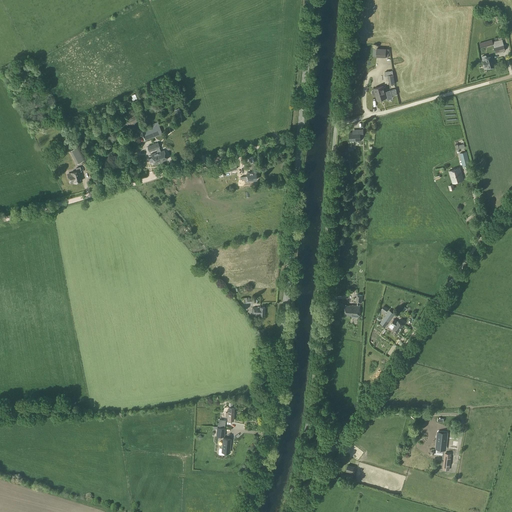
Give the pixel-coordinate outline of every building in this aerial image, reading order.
[(493,43),(495,53),(505,51),(502,40),(493,43)] [(376,57),(388,57),(389,49),(377,49),(376,57)] [(483,61),(485,67),(487,67),(487,69),(495,67),(492,56),(484,58),(485,61),(483,61)] [(384,73),(385,76),(388,76),(390,85),(395,84),(392,71),(384,73)] [(375,94),(376,96),(385,93),(385,92),(383,86),(374,89),(374,90),(372,90),(372,91),(372,94),(374,95),(375,94)] [(385,93),(376,96),(377,100),(386,98),(387,99),(388,100),(392,99),(392,98),(392,95),(391,95),(389,91),(385,92),(385,93)] [(124,118),(128,127),(137,123),(134,114),(124,118)] [(148,129),(152,138),(162,134),(158,125),(148,129)] [(152,138),(148,129),(142,131),(145,141),(152,138)] [(360,141),(360,130),(355,130),(355,132),(349,133),(350,141),(360,141)] [(70,151),(77,164),(83,161),(77,147),(70,151)] [(156,148),(158,152),(161,162),(167,159),(164,150),(160,152),(159,148),(160,148),(159,147),(156,148)] [(161,162),(158,152),(156,148),(149,150),(151,155),(157,153),(158,156),(152,158),(155,165),(162,162),(161,162)] [(460,154),(463,167),(469,165),(466,152),(460,154)] [(225,163),(228,172),(236,169),(234,161),(225,163)] [(449,171),(453,183),(463,180),(460,168),(449,171)] [(73,182),(74,183),(82,181),(79,172),(80,172),(80,169),(77,169),(78,171),(67,174),(70,183),(73,182)] [(231,186),(241,185),(240,182),(240,179),(244,179),(244,181),(248,181),(256,180),(255,172),(247,173),(247,176),(244,177),(240,177),(230,178),(231,186)] [(467,218),(470,222),(476,218),(473,213),(467,218)] [(344,315),(351,316),(359,317),(359,306),(352,305),(352,306),(344,306),(344,315)] [(252,311),(253,311),(253,314),(259,314),(259,315),(264,316),(264,307),(260,307),(260,308),(254,307),(254,308),(252,308),(252,311)] [(393,316),(387,313),(382,320),(382,321),(387,324),(393,316)] [(389,326),(392,329),(393,328),(398,332),(403,325),(398,321),(397,322),(394,319),(389,326)] [(379,332),(382,325),(374,323),(372,329),(379,332)] [(225,417),(228,417),(227,420),(233,420),(234,408),(228,407),(228,413),(226,413),(225,417)] [(217,427),(217,429),(216,436),(224,436),(225,428),(224,428),(217,427)] [(438,433),(437,447),(446,448),(447,434),(438,433)] [(219,454),(224,454),(225,452),(229,453),(230,439),(223,438),(222,448),(219,448),(219,454)]
